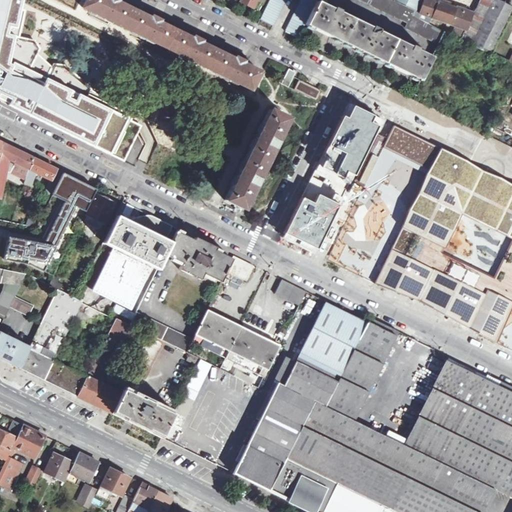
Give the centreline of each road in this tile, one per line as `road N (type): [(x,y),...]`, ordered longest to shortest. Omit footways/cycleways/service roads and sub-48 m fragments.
road 1 (residential): [(177,0),(339,80),(256,244)]
road 2 (residential): [(256,244),(511,370)]
road 3 (residential): [(0,121),(256,244)]
road 4 (secondary): [(242,511),(0,392)]
